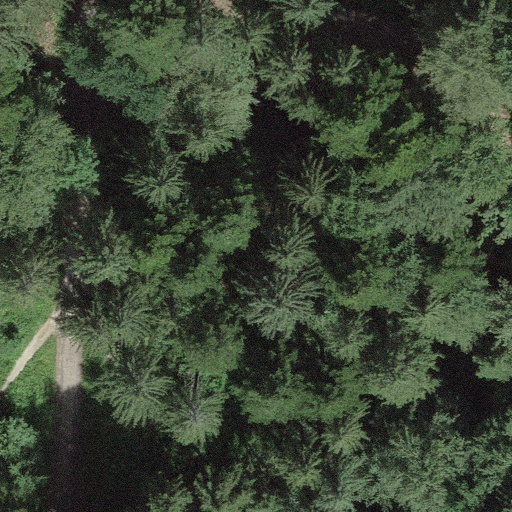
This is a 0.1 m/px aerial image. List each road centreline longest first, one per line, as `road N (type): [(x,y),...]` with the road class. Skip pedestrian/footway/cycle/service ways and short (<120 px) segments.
road 1 (track): [(117,0),(85,511)]
road 2 (track): [(245,0),(511,143)]
